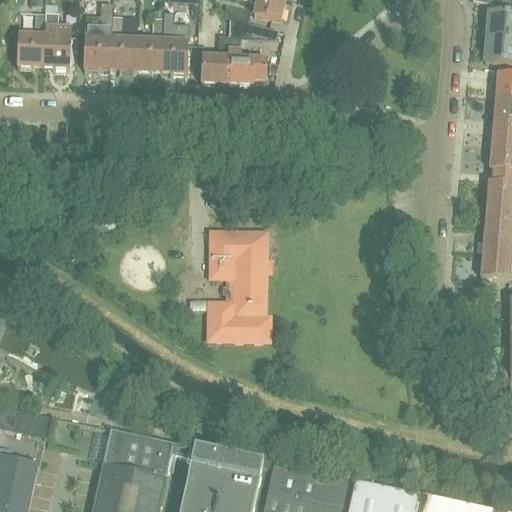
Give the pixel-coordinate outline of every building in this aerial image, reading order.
[(31,0),(31,16),(44,16),(44,0),(31,0)] [(167,0),(167,7),(179,8),(178,0),(167,0)] [(284,0),(240,0),(250,2),(250,4),(257,6),(254,20),(280,26),(286,0),(284,0)] [(511,0),(473,0),(473,4),(474,4),(511,12),(511,0)] [(230,24),(248,27),(251,15),(226,10),(225,16),(230,24)] [(487,43),(511,44),(511,19),(489,17),(487,43)] [(46,19),(45,19),(36,18),(35,40),(19,39),(17,72),(43,73),(46,19)] [(45,18),(45,19),(46,19),(43,73),(69,74),(71,30),(58,30),(58,18),(45,18)] [(112,22),(112,35),(121,36),(122,22),(112,22)] [(163,37),(163,24),(154,23),(153,37),(163,37)] [(163,37),(163,45),(161,78),(187,79),(189,46),(172,46),(173,24),(163,24),(163,37)] [(252,28),(248,27),(230,24),(229,40),(229,56),(228,62),(227,89),(253,90),(253,79),(266,79),(266,65),(254,64),(254,63),(241,63),(241,55),(239,55),(240,42),(250,43),(252,28)] [(219,55),(229,56),(229,40),(219,39),(219,55)] [(110,76),(111,43),(85,42),(84,75),(110,76)] [(136,77),(137,44),(111,43),(110,76),(136,77)] [(511,68),(511,44),(487,43),(485,67),(511,68)] [(161,78),(163,45),(137,44),(136,77),(161,78)] [(227,89),(228,62),(202,61),(201,88),(227,89)] [(496,102),(511,103),(511,78),(498,78),(496,102)] [(511,127),(511,103),(496,102),(494,126),(511,127)] [(511,150),(511,127),(494,126),(492,149),(511,150)] [(511,150),(492,149),(490,174),(511,175),(511,150)] [(511,187),(489,186),(487,210),(511,212),(511,187)] [(79,209),(81,233),(120,230),(119,206),(79,209)] [(511,212),(487,210),(485,234),(511,236),(511,212)] [(511,236),(485,234),(483,258),(511,261),(511,253),(511,236)] [(270,321),(265,321),(267,237),(211,237),(211,265),(211,283),(227,283),(227,307),(209,307),(208,345),(270,347),(270,321)] [(509,284),(511,261),(483,258),(481,282),(509,284)] [(0,432),(15,436),(19,415),(0,410),(0,432)] [(160,511),(172,460),(174,448),(110,434),(92,511),(160,511)] [(253,511),(262,467),(174,448),(172,460),(192,464),(181,511),(253,511)] [(0,511),(28,511),(38,469),(0,460),(0,511)] [(419,511),(422,502),(332,483),(273,470),(263,511),(419,511)] [(469,511),(422,502),(419,511),(469,511)]
